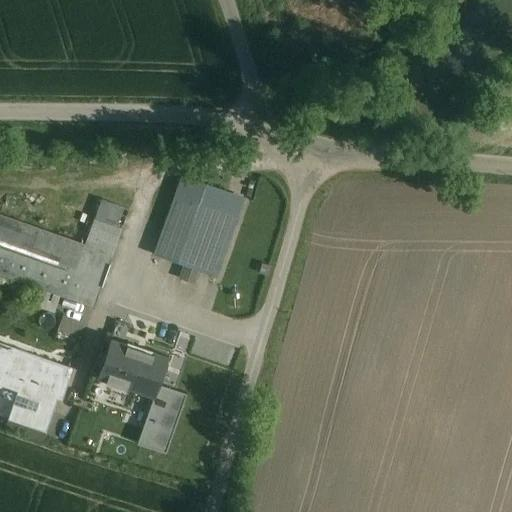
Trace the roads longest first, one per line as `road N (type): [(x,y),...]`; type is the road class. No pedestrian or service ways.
road 1 (unclassified): [(212,511),(325,153)]
road 2 (unclassified): [(0,110),(170,114),(265,126)]
road 3 (unclassified): [(511,166),(325,153)]
road 4 (unclassified): [(265,126),(227,0)]
